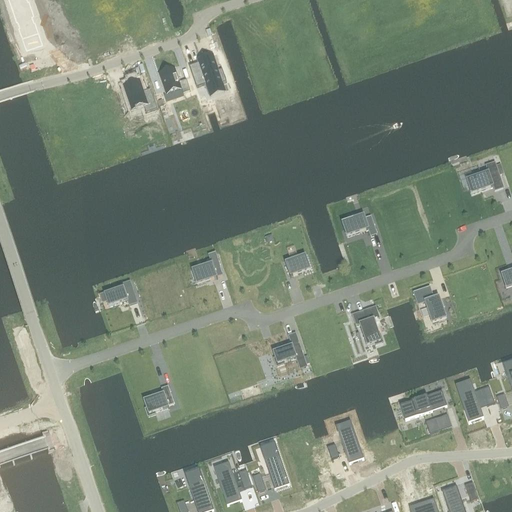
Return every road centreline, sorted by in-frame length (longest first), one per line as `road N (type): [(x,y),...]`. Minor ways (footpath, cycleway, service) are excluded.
road 1 (residential): [(511,216),(467,231),(464,250),(256,323),(242,308),(50,372)]
road 2 (residential): [(245,0),(200,15),(195,34),(0,97)]
road 3 (residential): [(307,511),(414,459),(511,452)]
road 4 (tertiary): [(0,222),(50,372)]
